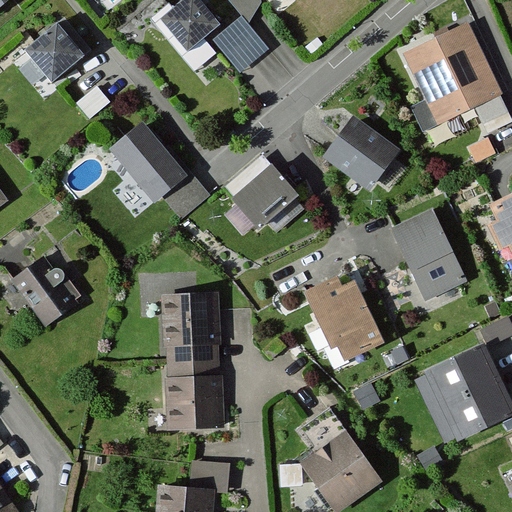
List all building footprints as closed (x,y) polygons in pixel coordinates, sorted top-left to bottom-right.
[(0,0),(0,8),(10,0),(0,0)] [(193,0),(186,0),(158,24),(186,57),(219,29),(193,0)] [(59,23),(26,49),(53,82),(86,55),(59,23)] [(468,24),(401,55),(434,126),(501,96),(468,24)] [(145,120),(111,148),(156,203),(161,198),(183,222),(208,199),(145,120)] [(399,151),(350,120),(320,165),(370,197),(399,151)] [(233,199),(226,205),(253,239),(296,204),(262,162),(226,191),(233,199)] [(0,187),(0,209),(10,202),(0,187)] [(511,195),(487,206),(494,223),(488,225),(500,253),(508,250),(511,258),(511,195)] [(431,211),(387,232),(422,305),(466,283),(431,211)] [(49,255),(12,280),(46,329),(83,304),(49,255)] [(352,278),(302,299),(332,370),(382,349),(352,278)] [(220,292),(160,294),(165,431),(225,429),(220,292)] [(511,324),(509,318),(478,332),(486,349),(511,337),(511,324)] [(511,416),(483,352),(414,382),(445,451),(511,421),(511,416)] [(336,511),(376,485),(327,414),(298,434),(310,451),(294,462),(328,511),(336,511)] [(232,464),(194,462),(192,486),(160,484),(157,511),(215,511),(217,493),(230,494),(232,464)] [(18,511),(0,487),(0,511),(18,511)]
